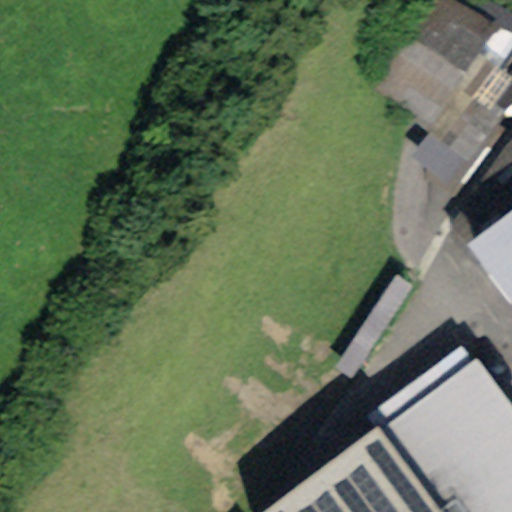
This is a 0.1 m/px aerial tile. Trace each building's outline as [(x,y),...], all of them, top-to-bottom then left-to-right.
[(487,26),(449,0),(410,0),(358,74),(424,121),(415,134),(418,155),(450,178),(500,107),(466,83),(489,51),(476,42),(487,26)] [(511,118),(498,131),(448,206),(511,281),(511,118)] [(511,511),(511,408),(472,355),(372,429),(364,434),(409,494),(422,511),(511,511)] [(344,511),(376,489),(391,508),(409,494),(364,434),(372,429),(337,385),(249,511),(344,511)] [(393,511),(391,508),(376,489),(344,511),(393,511)]
